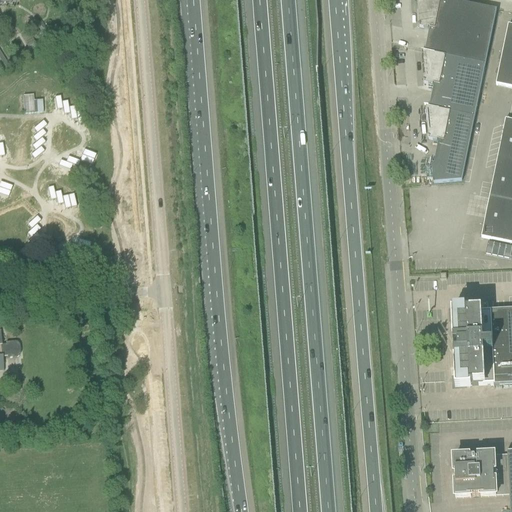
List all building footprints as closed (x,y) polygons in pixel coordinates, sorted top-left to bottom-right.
[(429,30),(424,53),(424,54),(485,66),(496,11),(442,0),(416,0),(419,29),(428,31),(428,29),(429,30)] [(40,35),(47,31),(41,22),(35,27),(40,35)] [(496,86),(511,89),(511,27),(508,26),(496,86)] [(20,58),(37,48),(31,38),(27,40),(29,42),(25,44),(26,45),(16,51),(20,58)] [(434,86),(429,109),(429,110),(474,119),(485,66),(424,54),(424,53),(421,52),(423,83),(424,86),(432,87),(433,85),(434,86)] [(9,70),(6,65),(0,55),(0,74),(0,75),(9,70)] [(36,95),(24,96),(25,113),(45,113),(45,101),(36,101),(36,95)] [(429,110),(429,109),(426,108),(428,142),(437,143),(437,142),(438,142),(433,165),(431,164),(433,184),(462,182),(474,119),(429,110)] [(511,121),(505,120),(481,239),(491,241),(511,244),(511,121)] [(33,130),(31,132),(34,136),(37,134),(40,132),(44,128),(45,128),(41,123),(33,130)] [(33,138),(30,141),(34,144),(36,143),(39,140),(44,137),(44,136),(40,132),(33,138)] [(32,147),(30,149),(33,153),(36,151),(39,149),(43,146),(43,145),(40,141),(32,147)] [(31,155),(29,158),(32,162),(35,160),(42,154),(39,149),(31,155)] [(83,157),(81,162),(92,166),(94,166),(95,162),(94,161),(95,161),(96,161),(98,156),(97,155),(86,151),(84,157),(83,157)] [(69,159),(67,164),(77,168),(80,168),(81,164),(80,163),(79,162),(75,161),(69,159)] [(62,162),(60,168),(69,171),(72,172),(74,167),(71,166),(67,164),(62,162)] [(0,188),(0,195),(9,198),(10,198),(12,194),(11,193),(13,193),(15,188),(14,187),(3,183),(0,189),(0,188)] [(52,186),(47,187),(47,190),(50,200),(55,198),(53,189),(52,186)] [(59,190),(54,192),(55,195),(56,198),(57,204),(63,203),(60,193),(59,190)] [(62,196),(62,197),(63,203),(65,209),(71,207),(71,208),(77,206),(74,195),(73,194),(68,195),(68,196),(67,195),(62,196)] [(27,225),(25,228),(29,231),(31,230),(34,227),(38,223),(34,219),(27,225)] [(27,234),(25,236),(29,240),(31,238),(34,236),(38,232),(38,231),(34,227),(27,234)] [(27,243),(25,245),(29,249),(31,247),(34,244),(38,240),(34,236),(27,243)] [(80,241),(79,247),(78,246),(76,252),(88,255),(89,255),(90,251),(89,250),(90,250),(91,250),(93,245),(92,244),(80,241)] [(27,251),(25,254),(29,257),(31,255),(38,249),(34,244),(27,251)] [(65,250),(63,255),(72,258),(76,259),(77,253),(76,253),(74,252),(71,251),(65,250)] [(57,254),(56,260),(65,262),(69,263),(70,258),(67,257),(63,256),(57,254)] [(457,347),(457,348),(511,346),(511,310),(490,312),(451,314),(452,324),(452,340),(452,342),(453,342),(453,348),(457,347)] [(6,346),(1,346),(0,332),(0,372),(3,372),(2,358),(7,358),(7,360),(16,359),(18,357),(19,355),(20,353),(19,348),(19,346),(17,344),(15,343),(6,344),(6,346)] [(511,346),(457,348),(457,354),(453,354),(454,360),(453,360),(454,378),(455,388),(493,386),(511,385),(511,346)] [(511,511),(511,452),(507,453),(507,451),(507,459),(494,459),(494,458),(454,460),(456,499),(496,497),(496,496),(509,495),(509,511),(511,511)]
